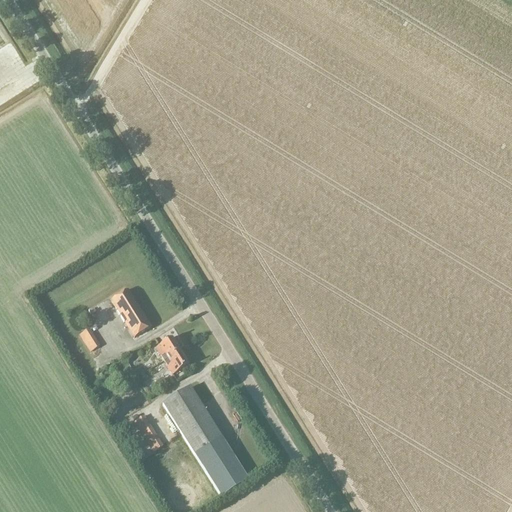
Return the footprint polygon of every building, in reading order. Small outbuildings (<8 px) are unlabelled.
[(129,290),(112,300),(134,338),(152,328),(129,290)] [(89,329),(80,334),(90,351),(99,346),(89,329)] [(164,362),(180,352),(172,339),(156,349),(164,362)] [(164,362),(167,367),(172,376),(189,366),(180,352),(164,362)] [(189,389),(162,405),(219,500),(247,483),(189,389)] [(152,453),(161,447),(143,417),(134,422),(152,453)]
